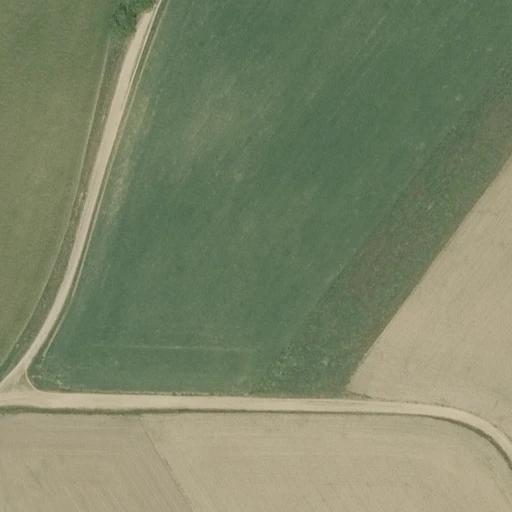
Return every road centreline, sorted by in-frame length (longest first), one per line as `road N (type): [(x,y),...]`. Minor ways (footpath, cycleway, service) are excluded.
road 1 (track): [(7,401),(435,409),(498,436),(511,457)]
road 2 (track): [(156,0),(64,285),(7,401)]
